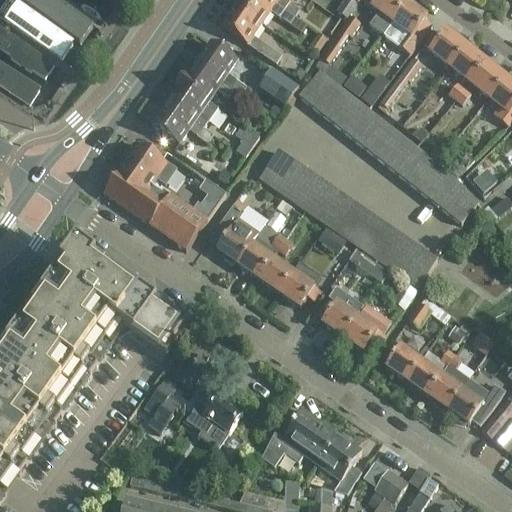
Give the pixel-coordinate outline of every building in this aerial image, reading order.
[(83,47),(96,30),(52,0),(20,0),(19,2),(83,47)] [(241,0),(235,9),(262,27),(270,15),(279,21),(280,21),(289,27),(289,28),(301,36),(307,28),(295,20),(265,0),(241,0)] [(265,0),(295,20),(300,13),(290,6),(290,5),(282,0),(265,0)] [(347,23),(359,5),(351,0),(345,0),(335,14),(347,23)] [(369,28),(382,37),(407,5),(399,0),(368,0),(364,5),(378,16),(369,28)] [(66,66),(78,49),(13,3),(1,20),(66,66)] [(427,20),(407,5),(382,37),(410,58),(419,45),(427,36),(420,31),(427,20)] [(262,27),(235,9),(221,30),(276,68),(282,59),(253,39),(262,27)] [(323,76),(328,69),(349,40),(351,41),(361,28),(349,19),(315,70),(323,76)] [(0,31),(0,52),(49,87),(61,70),(2,29),(0,31)] [(424,49),(451,70),(466,51),(446,34),(438,44),(431,39),(424,49)] [(318,55),(327,43),(317,36),(309,49),(318,55)] [(196,67),(241,99),(247,91),(228,78),(237,64),(210,46),(196,67)] [(466,51),(451,70),(470,85),(486,66),(466,51)] [(413,62),(379,107),(387,113),(408,84),(410,86),(422,69),(413,62)] [(477,91),(490,101),(505,82),(486,66),(470,85),(477,91)] [(180,88),(207,107),(217,93),(236,106),(241,99),(196,67),(190,76),(189,76),(180,88)] [(0,92),(30,112),(41,95),(0,68),(0,92)] [(294,72),(291,77),(299,83),(304,75),(300,72),(294,72)] [(285,110),(298,92),(272,73),(259,91),(285,110)] [(309,109),(330,83),(319,74),(298,100),(309,109)] [(360,101),(367,91),(351,80),(343,90),(358,101),(360,101)] [(490,101),(500,110),(494,118),(511,132),(511,130),(511,87),(505,82),(490,101)] [(320,117),(340,91),(330,83),(309,109),(320,117)] [(455,105),(464,93),(457,87),(448,99),(455,105)] [(207,107),(180,88),(173,98),(174,99),(167,108),(194,127),(201,132),(212,140),(213,139),(203,132),(208,125),(199,119),(207,107)] [(368,113),(371,109),(381,96),(371,89),(358,105),(362,108),(368,113)] [(331,126),(351,100),(340,91),(320,117),(331,126)] [(455,105),(462,110),(471,98),(464,93),(455,105)] [(362,108),(358,105),(351,100),(331,126),(341,134),(362,108)] [(194,127),(167,108),(153,129),(179,147),(194,127)] [(352,143),(373,117),(368,113),(362,108),(341,134),(352,143)] [(283,115),(274,109),(268,118),(277,124),(283,115)] [(363,151),(384,125),(373,117),(352,143),(363,151)] [(374,160),(394,134),(384,125),(363,151),(374,160)] [(245,161),(259,141),(243,130),(242,133),(242,136),(242,139),(244,142),(235,155),(245,161)] [(212,140),(201,132),(196,139),(207,147),(212,140)] [(385,168),(405,142),(394,134),(374,160),(385,168)] [(395,177),(416,151),(405,142),(385,168),(395,177)] [(226,197),(193,175),(175,201),(163,193),(154,187),(157,183),(165,189),(176,174),(139,148),(120,175),(104,198),(186,255),(226,197)] [(406,185),(427,159),(416,151),(395,177),(406,185)] [(271,189),(289,163),(277,155),(259,181),(271,189)] [(417,194),(438,168),(427,159),(406,185),(417,194)] [(284,198),(301,171),(289,163),(271,189),(284,198)] [(428,202),(449,176),(438,168),(417,194),(428,202)] [(296,206),(314,180),(301,171),(284,198),(296,206)] [(223,173),(217,182),(224,186),(230,177),(223,173)] [(439,211),(458,186),(450,177),(449,176),(428,202),(439,211)] [(308,215),(326,188),(314,180),(296,206),(308,215)] [(450,219),(468,196),(458,186),(439,211),(450,219)] [(321,223),(339,197),(326,188),(308,215),(321,223)] [(468,196),(450,219),(460,228),(478,206),(468,196)] [(333,232),(351,205),(339,197),(321,223),(333,232)] [(511,206),(507,200),(490,213),(497,222),(511,209),(511,206)] [(346,240),(363,214),(351,205),(333,232),(346,240)] [(237,268),(252,248),(259,239),(260,237),(239,222),(243,216),(233,209),(214,237),(224,244),(216,254),(237,268)] [(358,249),(376,222),(363,214),(346,240),(358,249)] [(370,257),(388,231),(376,222),(358,249),(370,257)] [(345,245),(324,231),(315,244),(336,258),(345,245)] [(383,265),(401,239),(388,231),(370,257),(383,265)] [(286,243),(279,238),(270,250),(278,255),(286,243)] [(294,257),(305,262),(315,244),(304,238),(294,257)] [(395,274),(413,248),(401,239),(383,265),(395,274)] [(293,247),(286,243),(278,255),(285,260),(293,247)] [(258,283),(272,262),(252,248),(237,268),(258,283)] [(407,282),(425,256),(413,248),(395,274),(405,281),(407,282)] [(0,504),(6,496),(18,479),(19,479),(28,466),(27,466),(54,429),(63,417),(89,380),(89,381),(98,368),(124,332),(143,345),(164,361),(187,329),(165,314),(76,250),(0,355),(0,504)] [(348,263),(381,286),(389,275),(356,253),(348,263)] [(425,256),(407,282),(420,291),(438,265),(425,256)] [(293,276),(272,262),(258,283),(279,297),(293,276)] [(321,296),(293,276),(279,297),(300,312),(307,301),(314,306),(321,296)] [(420,291),(407,282),(405,281),(389,304),(404,314),(420,291)] [(322,327),(342,341),(357,320),(329,301),(322,311),(329,316),(322,327)] [(421,309),(431,315),(429,317),(446,328),(450,321),(425,302),(421,309)] [(419,333),(431,315),(421,309),(420,308),(407,325),(419,333)] [(385,340),(357,320),(342,341),(364,356),(371,345),(378,350),(385,340)] [(448,340),(460,348),(462,345),(464,347),(471,337),(461,330),(459,332),(455,329),(448,340)] [(486,357),(494,347),(481,338),(473,349),(486,357)] [(402,382),(416,361),(393,345),(386,356),(393,360),(386,371),(402,382)] [(428,400),(455,359),(447,354),(440,363),(428,354),(429,353),(424,349),(416,361),(402,382),(428,400)] [(448,414),(469,383),(456,374),(467,358),(459,353),(455,359),(428,400),(448,414)] [(170,382),(189,395),(206,370),(187,357),(170,382)] [(470,383),(469,383),(448,414),(469,428),(476,418),(483,423),(503,394),(494,388),(489,396),(470,383)] [(165,384),(156,396),(144,413),(154,420),(169,400),(175,392),(165,384)] [(201,424),(212,432),(210,436),(223,445),(243,418),(223,404),(226,400),(210,389),(196,408),(207,416),(201,424)] [(154,420),(148,429),(160,437),(180,408),(169,400),(154,420)] [(502,452),(511,439),(511,423),(511,420),(511,407),(507,404),(482,435),(502,452)] [(303,460),(318,470),(337,439),(301,414),(291,429),(293,430),(283,444),(274,438),(261,463),(274,472),(283,458),(298,468),(303,460)] [(361,456),(337,439),(318,470),(340,486),(333,496),(346,499),(361,478),(351,471),(361,456)] [(384,501),(398,481),(388,474),(374,494),(384,501)] [(398,481),(384,501),(394,508),(408,488),(398,481)] [(144,493),(146,485),(131,482),(130,490),(144,493)] [(158,497),(160,489),(146,485),(144,493),(158,497)] [(285,505),(284,511),(297,511),(298,510),(299,510),(300,487),(286,486),(285,505)] [(172,500),(174,492),(160,489),(158,497),(172,500)] [(186,503),(188,496),(174,492),(172,500),(186,503)] [(244,509),(257,511),(284,511),(285,505),(246,495),(243,500),(239,508),(244,509)] [(200,507),(202,499),(188,496),(186,503),(200,507)] [(423,511),(430,502),(420,496),(409,511),(423,511)] [(214,510),(216,502),(202,499),(200,507),(214,510)] [(222,511),(228,511),(230,506),(216,502),(214,510),(222,511)]
